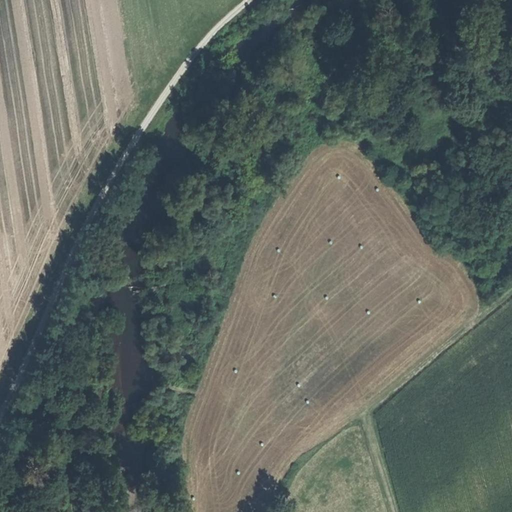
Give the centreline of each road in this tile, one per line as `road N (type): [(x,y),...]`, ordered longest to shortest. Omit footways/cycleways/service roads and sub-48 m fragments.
road 1 (track): [(253,0),(207,42),(132,146),(0,415)]
road 2 (track): [(401,511),(377,405),(511,284)]
